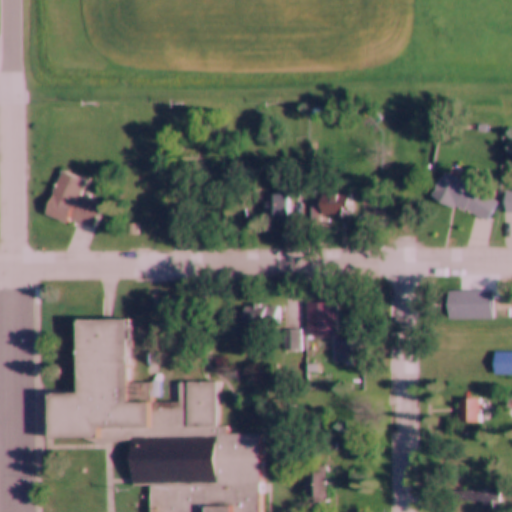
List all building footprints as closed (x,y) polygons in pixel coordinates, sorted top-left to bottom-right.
[(61,173),(43,215),(66,224),(69,219),(91,229),(102,207),(80,197),(87,183),(61,173)] [(445,174),(429,196),(453,211),(455,209),(463,213),(465,211),(485,222),(497,204),(445,174)] [(321,195),(322,216),(354,216),(354,194),(321,195)] [(265,195),(264,217),(290,218),(291,195),(265,195)] [(303,304),(304,336),(335,336),(334,304),(303,304)] [(242,308),(242,325),(280,326),(279,308),(242,308)] [(45,397),(46,441),(86,441),(101,448),(132,441),(133,487),(150,487),(150,511),(257,511),(257,435),(225,435),(225,428),(217,428),(215,383),(179,383),(181,403),(150,404),(149,384),(126,384),(124,323),(74,325),(75,396),(45,397)] [(336,342),(336,364),(358,364),(358,342),(336,342)] [(436,356),(438,378),(462,376),(460,353),(436,356)] [(511,355),(499,355),(499,374),(511,374),(511,355)] [(461,400),(461,423),(481,423),(481,400),(461,400)] [(306,474),(306,498),(324,498),(324,474),(306,474)] [(486,491),(448,491),(448,509),(486,509),(486,491)]
